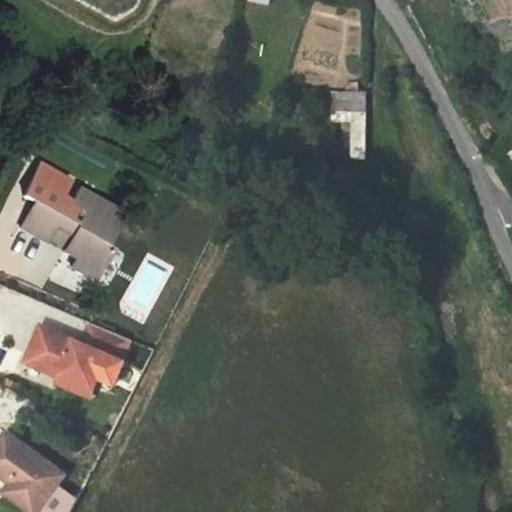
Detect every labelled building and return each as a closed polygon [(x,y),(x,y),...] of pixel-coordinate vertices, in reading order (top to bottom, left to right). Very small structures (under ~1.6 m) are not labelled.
[(367,91),(332,91),(332,109),(356,109),(367,109),(367,91)] [(367,109),(356,109),(353,158),(367,159),(367,109)] [(34,202),(19,227),(45,242),(47,238),(53,228),(70,238),(64,248),(62,252),(74,259),(69,268),(92,282),(111,250),(105,247),(124,214),(91,196),(84,210),(71,202),(63,198),(72,182),(41,164),(23,196),(34,202)] [(401,164),(391,174),(401,185),(411,175),(401,164)] [(79,188),(71,202),(84,210),(91,196),(79,188)] [(70,238),(53,228),(47,238),(64,248),(70,238)] [(131,341),(92,324),(83,344),(41,326),(28,355),(62,370),(59,376),(56,383),(90,398),(108,357),(122,363),(131,341)] [(28,355),(25,361),(59,376),(62,370),(28,355)] [(0,474),(11,483),(5,492),(31,511),(37,511),(65,475),(8,433),(0,443),(0,474)]
